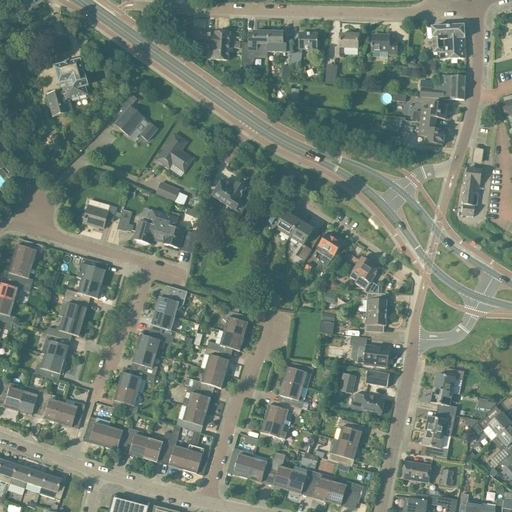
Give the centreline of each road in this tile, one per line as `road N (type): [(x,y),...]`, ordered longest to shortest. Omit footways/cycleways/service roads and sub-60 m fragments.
road 1 (residential): [(432,11),(132,4)]
road 2 (tertiary): [(81,0),(256,124),(312,154)]
road 3 (residential): [(413,340),(422,291),(409,272),(300,201)]
road 4 (residential): [(206,503),(243,383),(277,322)]
road 5 (residential): [(381,511),(413,340)]
road 6 (residential): [(454,170),(477,80),(478,2)]
road 7 (residential): [(148,264),(5,221)]
road 8 (residential): [(91,400),(148,264)]
road 9 (tertiary): [(385,207),(429,263),(481,299)]
road 10 (tertiary): [(494,274),(447,243),(402,191)]
